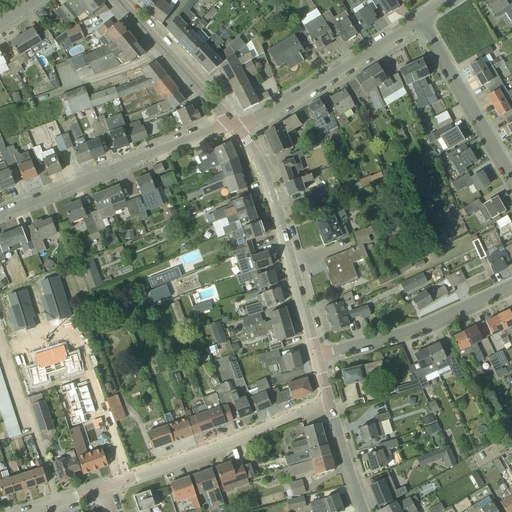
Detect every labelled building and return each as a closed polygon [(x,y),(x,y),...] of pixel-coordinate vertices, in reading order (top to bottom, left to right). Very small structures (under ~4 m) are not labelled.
[(88,0),(69,0),(55,11),(63,21),(67,18),(88,0)] [(71,22),(84,12),(90,19),(109,10),(100,0),(88,0),(67,18),(71,22)] [(137,0),(149,11),(157,0),(137,0)] [(147,13),(154,19),(161,25),(173,9),(178,0),(157,0),(149,11),(147,13)] [(177,16),(165,28),(165,29),(178,42),(190,30),(199,21),(194,15),(189,11),(198,0),(189,0),(176,15),(177,16)] [(364,29),(365,30),(371,27),(370,25),(376,22),(371,15),(373,14),(366,2),(369,0),(357,0),(364,10),(355,15),(363,29),(364,29)] [(377,0),(377,1),(386,15),(399,7),(394,0),(377,0)] [(511,0),(506,5),(502,0),(484,0),(494,15),(495,14),(497,18),(505,13),(511,24),(511,0)] [(277,19),(285,13),(281,8),(273,14),(277,19)] [(42,9),(37,14),(42,20),(47,15),(42,9)] [(339,35),(343,42),(351,37),(350,36),(355,33),(351,27),(352,27),(350,24),(350,25),(346,19),(349,18),(345,11),(333,18),(329,10),(321,15),(325,22),(334,38),(339,35)] [(303,26),(318,51),(325,46),(330,43),(329,41),(334,38),(325,22),(321,15),(303,26)] [(190,30),(178,42),(177,43),(190,56),(203,44),(196,36),(204,28),(203,27),(207,24),(201,18),(199,21),(190,30)] [(119,22),(114,26),(109,20),(97,31),(102,37),(106,34),(113,43),(114,44),(127,32),(119,22)] [(54,40),(59,46),(69,39),(71,44),(84,39),(78,25),(66,30),(54,40)] [(21,36),(30,50),(46,40),(42,34),(37,37),(32,29),(21,36)] [(190,56),(192,57),(199,65),(213,53),(233,34),(229,29),(220,37),(216,33),(204,43),(203,44),(190,56)] [(145,54),(136,42),(127,32),(114,44),(113,43),(108,45),(97,51),(97,50),(71,62),(75,71),(87,66),(86,65),(88,64),(93,75),(130,62),(130,63),(137,57),(139,59),(145,54)] [(294,35),(267,51),(277,68),(285,63),(289,70),(304,62),(299,55),(304,52),(294,35)] [(10,42),(18,56),(16,57),(17,60),(11,63),(17,73),(23,70),(21,66),(29,60),(25,53),(30,50),(21,36),(10,42)] [(250,41),(258,56),(264,53),(257,36),(250,41)] [(54,40),(52,37),(47,41),(54,50),(59,46),(54,40)] [(199,65),(208,75),(219,66),(244,46),(238,39),(230,46),(229,45),(217,57),(213,53),(199,65)] [(219,66),(224,76),(243,111),(258,104),(259,103),(270,98),(244,46),(219,66)] [(490,46),(480,52),(483,58),(493,52),(490,46)] [(0,53),(0,75),(9,70),(15,82),(21,79),(17,73),(11,63),(6,66),(0,53)] [(485,65),(481,58),(478,60),(469,65),(475,75),(498,62),(502,60),(500,56),(485,65)] [(429,77),(422,60),(420,61),(418,59),(415,60),(416,63),(410,65),(428,106),(437,101),(434,94),(432,96),(424,79),(429,77)] [(114,87),(88,96),(92,108),(118,98),(135,92),(146,88),(151,86),(153,88),(167,78),(168,77),(155,62),(140,72),(144,77),(115,89),(114,87)] [(498,62),(475,75),(481,86),(487,83),(489,88),(501,81),(498,77),(494,70),(500,66),(498,62)] [(397,73),(386,80),(377,64),(370,68),(367,70),(366,71),(376,88),(381,101),(403,88),(397,73)] [(399,70),(406,87),(411,84),(418,101),(415,102),(418,110),(428,106),(410,65),(405,67),(403,65),(400,66),(401,69),(399,70)] [(354,78),(357,82),(350,86),(357,98),(368,92),(371,101),(369,101),(373,111),(384,106),(381,101),(376,88),(366,71),(354,78)] [(178,91),(167,78),(153,88),(164,102),(166,101),(177,92),(178,91)] [(511,89),(507,92),(501,81),(489,88),(492,93),(487,96),(493,106),(511,95),(511,89)] [(174,110),(184,101),(177,92),(166,101),(164,102),(146,109),(149,117),(172,108),(174,110)] [(354,107),(345,92),(339,96),(338,94),(330,99),(331,100),(326,103),(333,115),(340,127),(348,123),(343,114),(354,107)] [(14,103),(20,101),(18,94),(12,95),(14,103)] [(511,95),(493,106),(499,117),(503,115),(505,119),(511,115),(511,95)] [(319,100),(307,107),(316,121),(315,122),(318,129),(317,130),(319,136),(338,127),(333,115),(326,103),(322,106),(319,100)] [(172,114),(176,124),(172,125),(174,130),(200,119),(197,110),(194,112),(192,105),(178,112),(172,114)] [(450,118),(446,111),(433,117),(437,125),(450,118)] [(109,132),(116,150),(128,145),(122,131),(126,130),(123,121),(120,114),(110,118),(105,120),(100,122),(99,122),(103,134),(109,132)] [(270,147),(274,155),(291,148),(292,150),(300,146),(299,145),(301,144),(299,139),(290,143),(286,134),(301,125),(300,124),(299,124),(294,115),(290,118),(288,119),(271,129),(264,133),(265,136),(270,147)] [(85,143),(92,160),(104,155),(98,138),(104,136),(103,134),(99,122),(91,125),(94,133),(89,135),(92,141),(85,143)] [(440,138),(447,150),(464,141),(456,127),(453,129),(450,124),(426,136),(431,143),(440,138)] [(147,138),(142,126),(135,129),(131,130),(128,131),(133,143),(147,138)] [(401,126),(393,130),(399,142),(406,139),(401,126)] [(416,139),(422,134),(417,127),(410,132),(416,139)] [(61,136),(66,150),(73,148),(67,133),(64,134),(61,136)] [(60,153),(66,150),(61,136),(54,138),(60,153)] [(392,144),(395,141),(394,137),(390,136),(387,139),(389,143),(392,144)] [(78,146),(73,148),(79,164),(92,160),(85,143),(83,138),(76,140),(78,146)] [(236,158),(229,142),(197,156),(200,163),(196,165),(199,174),(220,165),(236,158)] [(0,164),(0,186),(2,190),(14,186),(7,166),(12,164),(5,148),(3,143),(0,144),(0,151),(4,163),(0,164)] [(16,163),(24,182),(37,177),(26,150),(18,154),(16,150),(15,150),(13,145),(5,148),(12,164),(16,163)] [(43,161),(49,176),(61,171),(55,155),(52,149),(42,153),(39,146),(33,149),(39,163),(43,161)] [(423,154),(427,163),(435,159),(438,158),(433,148),(431,149),(423,154)] [(466,172),(464,168),(475,162),(468,149),(458,155),(455,150),(446,155),(458,176),(466,172)] [(285,162),(278,165),(281,173),(280,174),(281,176),(282,176),(284,184),(300,178),(298,171),(303,170),(299,158),(303,157),(301,150),(290,155),(292,159),(285,161),(285,162)] [(440,157),(438,158),(435,159),(439,166),(443,164),(440,157)] [(241,172),(237,158),(236,158),(220,165),(222,173),(210,178),(205,180),(207,186),(241,172)] [(152,167),(155,175),(164,171),(161,164),(152,167)] [(246,188),(241,172),(207,186),(200,188),(203,195),(226,186),(229,194),(246,188)] [(472,185),(476,192),(489,184),(481,172),(470,178),(468,173),(450,183),(455,192),(464,188),(465,189),(472,185)] [(172,173),(161,177),(165,188),(177,184),(172,173)] [(288,194),(288,196),(305,190),(303,184),(313,180),(311,174),(300,178),(284,184),(284,185),(283,185),(284,187),(285,187),(287,191),(286,192),(287,193),(288,194)] [(135,180),(143,201),(144,204),(157,199),(159,206),(166,203),(165,199),(161,191),(160,187),(155,189),(149,175),(135,180)] [(359,180),(360,182),(362,188),(373,184),(370,177),(370,176),(359,180)] [(349,186),(352,192),(362,188),(360,182),(349,186)] [(119,187),(106,192),(114,213),(126,208),(130,218),(139,215),(133,199),(132,198),(124,201),(119,187)] [(168,188),(161,191),(165,199),(171,196),(168,188)] [(188,200),(197,197),(195,191),(186,194),(188,200)] [(103,221),(115,216),(114,213),(106,192),(92,197),(98,210),(91,213),(98,232),(106,229),(103,221)] [(223,208),(221,209),(211,213),(215,222),(220,221),(236,213),(253,207),(249,196),(232,201),(234,208),(224,212),(223,208)] [(139,197),(133,199),(139,215),(141,221),(148,218),(145,212),(139,197)] [(490,219),(504,211),(499,202),(496,198),(497,198),(496,197),(484,205),(483,205),(482,205),(478,199),(462,209),(466,216),(472,212),(474,214),(479,211),(485,222),(490,219)] [(88,219),(94,234),(98,232),(91,213),(87,204),(81,206),(80,202),(65,208),(71,224),(83,219),(83,221),(88,219)] [(192,215),(200,212),(197,206),(190,210),(192,215)] [(241,228),(240,225),(257,219),(253,207),(236,213),(220,221),(225,235),(227,235),(241,228)] [(333,211),(315,218),(321,235),(319,236),(323,245),(324,246),(349,236),(342,221),(347,219),(343,210),(334,213),(333,211)] [(511,223),(507,215),(506,215),(495,222),(499,229),(511,223)] [(42,241),(56,235),(51,220),(41,224),(41,221),(32,225),(33,227),(27,229),(31,238),(35,249),(37,254),(46,250),(42,241)] [(258,223),(241,228),(227,235),(229,241),(234,239),(236,247),(232,248),(235,256),(243,253),(253,250),(250,240),(262,236),(260,228),(258,223)] [(368,235),(368,236),(373,233),(371,226),(352,233),(355,241),(368,235)] [(21,249),(23,253),(31,250),(35,249),(31,238),(25,240),(21,229),(9,234),(16,250),(21,249)] [(444,229),(437,232),(441,241),(448,238),(444,229)] [(100,238),(98,232),(94,234),(87,236),(90,242),(100,238)] [(9,234),(0,237),(0,260),(5,258),(3,253),(8,251),(9,253),(16,250),(9,234)] [(331,272),(334,280),(330,281),(333,290),(358,280),(351,264),(367,257),(362,245),(370,242),(368,236),(368,235),(355,241),(357,246),(324,260),(329,273),(331,272)] [(108,241),(111,249),(120,245),(117,238),(108,241)] [(472,242),(480,260),(486,257),(478,240),(472,242)] [(486,258),(493,274),(506,268),(503,263),(509,261),(502,244),(495,247),(497,253),(486,258)] [(252,263),(254,270),(259,269),(260,269),(272,265),(271,264),(272,264),(270,258),(269,258),(267,252),(255,256),(253,250),(243,253),(246,265),(252,263)] [(85,275),(97,270),(93,260),(92,257),(91,257),(81,262),(80,262),(85,275)] [(49,270),(53,262),(48,260),(45,268),(49,270)] [(401,274),(413,267),(411,264),(400,271),(401,274)] [(446,276),(452,287),(466,280),(461,268),(446,276)] [(277,284),(273,270),(261,274),(260,269),(259,269),(254,270),(250,272),(256,290),(277,284)] [(101,281),(97,270),(85,275),(90,290),(103,285),(101,281)] [(161,285),(176,279),(172,270),(148,279),(152,289),(161,285)] [(396,272),(378,280),(380,285),(398,277),(396,272)] [(57,273),(39,279),(43,294),(39,295),(46,318),(58,314),(59,317),(69,313),(64,296),(66,296),(63,286),(61,286),(57,273)] [(236,276),(239,284),(249,281),(246,273),(236,276)] [(422,274),(399,285),(404,295),(427,284),(422,274)] [(24,285),(6,291),(10,304),(6,306),(14,329),(26,325),(26,327),(33,325),(30,315),(33,314),(24,285)] [(425,290),(411,299),(419,311),(432,302),(448,293),(443,285),(432,293),(433,294),(429,296),(425,290)] [(200,322),(217,317),(208,288),(192,293),(200,322)] [(283,302),(279,288),(256,296),(258,302),(244,307),(248,317),(260,313),(263,312),(262,308),(283,302)] [(338,297),(340,302),(324,307),(327,318),(344,312),(343,307),(354,303),(350,291),(338,297)] [(185,321),(178,302),(171,304),(178,323),(185,321)] [(289,320),(285,308),(268,314),(270,321),(265,322),(264,320),(262,321),(260,313),(248,317),(241,318),(246,334),(289,320)] [(344,312),(327,318),(331,332),(348,326),(345,316),(346,315),(347,318),(347,316),(349,315),(349,317),(357,315),(358,316),(356,309),(344,312)] [(511,341),(511,336),(508,328),(511,326),(511,316),(509,310),(497,316),(509,342),(511,341)] [(509,342),(497,316),(485,321),(492,336),(498,333),(503,345),(509,342)] [(283,348),(281,341),(294,337),(289,320),(246,334),(248,340),(268,334),(268,331),(272,329),(276,342),(268,344),(270,352),(278,350),(283,348)] [(216,326),(211,328),(213,335),(219,333),(223,344),(227,342),(220,322),(215,324),(216,326)] [(482,341),(482,340),(475,326),(463,332),(472,352),(477,362),(483,360),(476,344),(482,341)] [(472,352),(463,332),(451,338),(461,358),(468,354),(472,352)] [(436,371),(448,366),(455,380),(463,376),(453,354),(445,358),(439,343),(426,349),(436,371)] [(63,345),(48,350),(55,371),(65,367),(67,374),(81,369),(76,353),(66,356),(63,345)] [(436,371),(426,349),(413,355),(421,372),(414,375),(420,386),(427,382),(424,377),(436,371)] [(48,350),(34,355),(37,366),(28,369),(33,385),(46,381),(44,374),(55,371),(48,350)] [(280,372),(301,366),(298,352),(280,357),(278,350),(270,352),(259,355),(262,368),(278,364),(280,372)] [(502,350),(494,354),(502,370),(505,368),(509,366),(508,363),(502,350)] [(479,367),(477,362),(472,352),(468,354),(473,365),(474,365),(476,368),(479,367)] [(487,358),(495,373),(498,379),(508,374),(505,368),(502,370),(494,354),(487,358)] [(242,378),(236,361),(229,364),(235,380),(242,378)] [(383,370),(381,361),(352,368),(345,370),(341,371),(342,376),(343,379),(344,383),(345,386),(365,381),(378,378),(377,372),(383,370)] [(182,383),(179,373),(172,375),(176,385),(182,383)] [(202,397),(207,411),(213,428),(225,424),(225,423),(233,421),(220,385),(217,376),(211,379),(215,392),(202,397)] [(259,394),(250,397),(257,412),(271,407),(264,392),(270,390),(265,378),(254,382),(259,394)] [(279,392),(283,403),(311,393),(306,378),(287,384),(288,389),(279,392)] [(67,393),(71,405),(91,398),(90,396),(87,385),(77,388),(75,382),(60,387),(62,394),(67,393)] [(239,418),(239,419),(251,414),(243,392),(235,395),(234,390),(231,391),(228,382),(220,385),(233,421),(239,418)] [(395,390),(397,397),(414,392),(412,385),(395,390)] [(125,418),(118,398),(117,395),(106,399),(115,422),(125,418)] [(0,405),(11,402),(9,397),(0,399),(0,405)] [(75,417),(70,419),(72,426),(88,421),(86,415),(95,412),(92,403),(91,398),(71,405),(75,417)] [(183,408),(180,399),(173,401),(176,411),(183,408)] [(31,405),(43,442),(46,441),(50,443),(56,433),(45,400),(31,405)] [(434,401),(428,404),(430,409),(433,414),(434,416),(436,415),(435,412),(439,411),(434,401)] [(0,410),(0,412),(13,408),(11,402),(0,405),(0,410)] [(2,417),(14,413),(13,408),(0,412),(2,417)] [(193,436),(200,433),(213,428),(207,411),(191,416),(189,409),(184,411),(186,418),(193,436)] [(16,418),(14,413),(2,417),(4,422),(16,418)] [(390,420),(388,413),(375,417),(377,424),(359,429),(363,443),(393,433),(389,420),(390,420)] [(422,419),(425,426),(435,422),(432,415),(422,419)] [(5,428),(18,424),(16,418),(4,422),(5,428)] [(173,442),(192,436),(193,436),(186,418),(167,424),(166,425),(173,442)] [(7,433),(19,429),(18,424),(5,428),(7,433)] [(321,424),(303,429),(305,438),(290,442),(293,454),(297,453),(309,450),(327,446),(321,424)] [(434,424),(425,428),(428,435),(437,431),(434,424)] [(166,425),(146,433),(152,450),(173,442),(166,425)] [(107,466),(104,456),(102,449),(86,454),(78,426),(69,429),(83,475),(107,466)] [(7,433),(9,439),(21,435),(19,429),(7,433)] [(367,454),(372,470),(387,465),(384,458),(391,456),(389,449),(398,447),(396,439),(382,443),(384,449),(382,450),(381,449),(367,454)] [(330,455),(327,446),(309,450),(297,453),(298,458),(310,456),(311,460),(330,455)] [(447,469),(456,465),(448,446),(422,455),(416,458),(420,467),(443,458),(447,469)] [(66,453),(67,456),(68,458),(53,463),(59,483),(75,478),(73,473),(79,471),(73,451),(66,453)] [(296,465),(287,467),(288,471),(290,476),(315,469),(317,475),(334,470),(330,455),(311,460),(296,465)] [(493,463),(496,468),(501,465),(498,459),(493,463)] [(31,471),(36,487),(47,483),(40,460),(35,462),(37,469),(31,471)] [(248,479),(243,466),(242,466),(242,464),(232,468),(230,462),(224,465),(222,463),(218,465),(218,467),(215,468),(224,491),(249,481),(248,479)] [(254,477),(250,466),(250,463),(243,466),(248,479),(254,477)] [(267,478),(288,471),(287,467),(265,474),(267,478)] [(212,509),(222,506),(223,505),(211,469),(192,476),(199,495),(207,492),(212,509)] [(0,488),(3,497),(14,494),(9,478),(7,470),(0,472),(0,488)] [(20,474),(25,490),(36,487),(31,471),(20,474)] [(25,490),(20,474),(9,478),(14,494),(25,490)] [(193,510),(199,508),(189,477),(170,483),(176,502),(186,499),(188,504),(191,503),(193,510)] [(369,486),(378,507),(393,501),(407,494),(404,487),(396,491),(390,477),(369,486)] [(302,480),(289,484),(284,485),(288,498),(293,497),(293,496),(305,493),(302,480)] [(168,489),(162,491),(164,498),(170,496),(168,489)] [(511,511),(511,498),(506,489),(503,492),(502,492),(506,499),(500,503),(505,511),(511,511)] [(149,511),(149,509),(155,507),(150,491),(133,496),(138,511),(149,511)] [(311,503),(312,511),(318,510),(319,511),(339,511),(343,511),(337,495),(324,500),(311,503)] [(395,501),(379,510),(380,511),(399,511),(418,502),(415,496),(410,499),(409,498),(397,504),(395,501)] [(286,501),(288,511),(306,507),(304,497),(286,501)] [(249,501),(251,509),(258,506),(256,499),(249,501)] [(416,511),(417,511),(422,508),(418,502),(399,511),(416,511)] [(477,505),(472,507),(475,511),(497,511),(492,502),(480,509),(477,505)] [(428,511),(439,511),(444,509),(440,503),(428,510),(428,511)]
